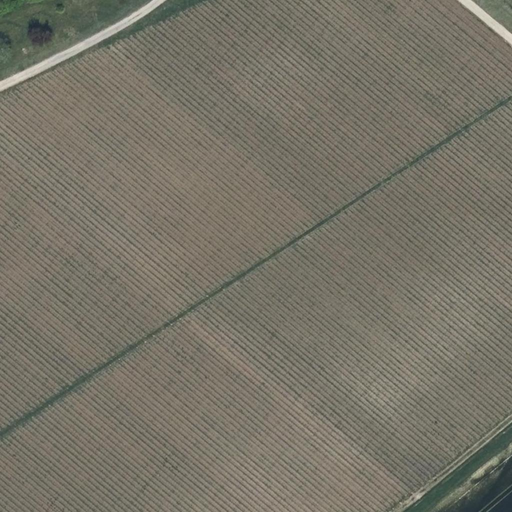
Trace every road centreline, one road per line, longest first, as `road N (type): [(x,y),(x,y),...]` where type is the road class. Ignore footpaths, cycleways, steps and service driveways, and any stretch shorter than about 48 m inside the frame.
road 1 (track): [(0,438),(511,98)]
road 2 (track): [(159,0),(0,85)]
road 3 (track): [(511,416),(393,511)]
